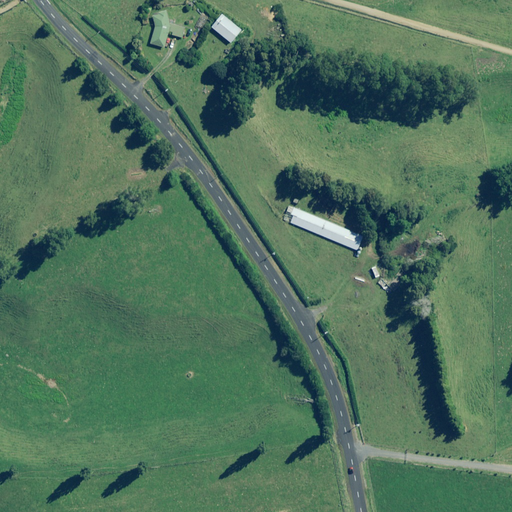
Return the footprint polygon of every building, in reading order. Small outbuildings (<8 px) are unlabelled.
[(169,23),(166,10),(152,13),(155,28),(150,44),(164,48),(168,34),(172,35),(182,38),(185,29),(169,23)] [(241,31),(222,15),(211,27),(231,43),(241,31)] [(204,18),(199,16),(195,25),(200,27),(204,18)] [(363,237),(289,206),(283,220),(357,251),(363,237)] [(388,265),(381,260),(377,265),(383,270),(388,265)] [(379,276),(375,267),(371,268),(375,278),(379,276)] [(378,282),(389,294),(392,291),(393,292),(408,277),(401,270),(386,284),(381,279),(378,282)] [(388,349),(383,337),(372,342),(377,354),(388,349)] [(411,409),(405,395),(396,399),(402,413),(411,409)]
